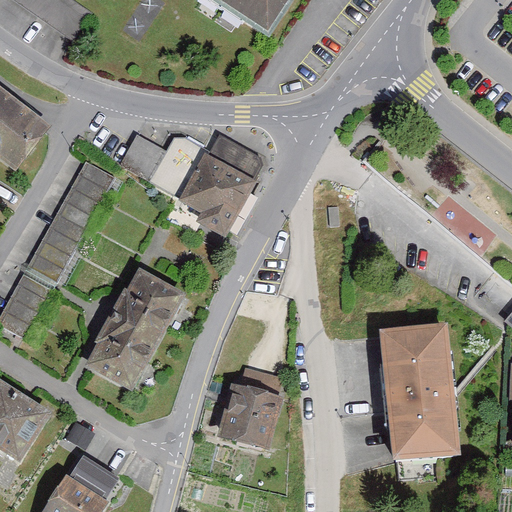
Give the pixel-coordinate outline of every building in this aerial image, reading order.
[(69,0),(7,0),(73,44),(92,15),(69,0)] [(305,0),(192,0),(272,51),(305,0)] [(0,164),(16,176),(49,131),(0,95),(0,164)] [(170,215),(222,244),(268,161),(221,135),(211,155),(175,135),(168,148),(139,131),(119,166),(149,182),(178,199),(170,215)] [(113,177),(86,162),(30,266),(58,281),(113,177)] [(54,287),(58,281),(30,266),(27,271),(23,278),(50,294),(54,287)] [(137,390),(186,294),(138,269),(89,366),(137,390)] [(50,294),(23,278),(0,319),(0,325),(23,339),(50,294)] [(449,336),(388,340),(395,460),(396,479),(457,475),(449,336)] [(232,376),(219,430),(276,443),(289,389),(273,385),(276,372),(246,365),(243,378),(232,376)] [(56,417),(0,381),(0,453),(23,468),(56,417)] [(76,460),(41,511),(104,511),(120,489),(76,460)]
